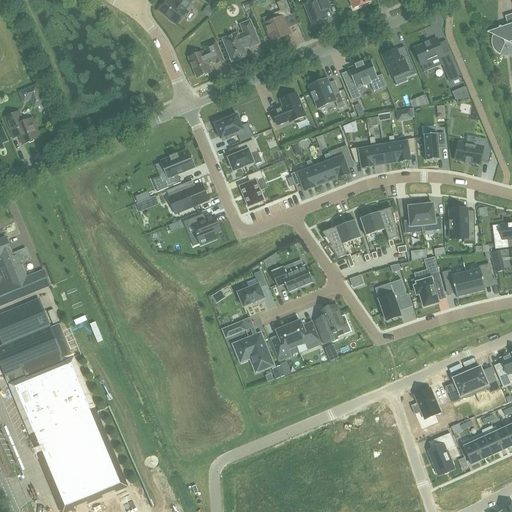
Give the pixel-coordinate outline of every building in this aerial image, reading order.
[(171,0),(166,0),(158,10),(170,19),(170,20),(173,23),(175,23),(177,25),(187,12),(185,10),(192,0),(177,0),(176,3),(171,0)] [(272,21),(265,24),(272,42),(274,41),(276,41),(280,40),(280,38),(291,34),(284,18),(292,15),(285,0),(283,0),(277,3),(280,11),(270,15),(272,21)] [(311,0),(312,2),(305,5),(313,24),(319,22),(321,22),(324,21),(325,19),(327,18),(324,10),(330,8),(327,0),(311,0)] [(350,0),(354,9),(370,2),(368,0),(350,0)] [(493,35),(492,38),(492,41),(492,45),(494,48),(494,49),(504,45),(510,43),(511,44),(511,15),(507,17),(505,18),(509,26),(504,28),(495,30),(494,32),(493,35)] [(223,39),(232,61),(247,55),(244,49),(250,46),(250,47),(260,44),(250,21),(241,25),(244,33),(239,35),(238,33),(237,34),(236,33),(232,34),(233,35),(223,39)] [(436,38),(414,47),(421,65),(439,57),(450,83),(460,79),(448,52),(443,54),(436,38)] [(202,52),(189,58),(198,77),(204,75),(205,76),(209,74),(209,73),(211,72),(208,65),(216,62),(216,63),(224,60),(216,41),(203,47),(205,52),(203,53),(202,52)] [(392,52),(383,56),(392,78),(414,69),(409,56),(401,60),(397,51),(392,53),(392,52)] [(377,78),(377,77),(370,59),(369,60),(363,63),(363,62),(362,62),(361,64),(358,65),(355,65),(355,66),(349,69),(349,68),(348,68),(349,71),(354,82),(346,85),(352,101),(361,97),(358,90),(357,86),(362,84),(363,84),(371,81),(377,78)] [(316,102),(318,108),(321,107),(333,102),(336,101),(333,95),(340,92),(335,81),(329,84),(327,80),(324,81),(312,86),(310,88),(311,92),(316,102)] [(44,103),(36,85),(26,89),(34,107),(44,103)] [(457,100),(470,98),(465,86),(454,92),(457,100)] [(306,116),(296,93),(280,100),(283,107),(272,112),(277,126),(289,121),(290,123),(306,116)] [(426,96),(410,102),(413,108),(414,108),(430,105),(426,96)] [(413,108),(404,110),(405,118),(414,116),(414,108),(413,108)] [(23,144),(29,142),(40,137),(33,119),(24,122),(20,112),(6,118),(14,138),(20,136),(23,144)] [(237,115),(215,125),(221,140),(227,137),(228,140),(238,136),(241,142),(254,137),(248,124),(242,126),(237,115)] [(378,117),(367,119),(368,127),(380,125),(378,117)] [(445,134),(425,136),(427,161),(439,160),(438,146),(446,145),(445,134)] [(316,138),(319,144),(325,142),(322,136),(316,138)] [(385,143),(389,163),(401,161),(397,142),(396,136),(391,137),(392,142),(385,143)] [(377,139),(373,139),(374,145),(377,165),(389,163),(385,143),(378,144),(377,139)] [(417,139),(397,142),(401,161),(413,160),(412,154),(418,153),(417,139)] [(229,160),(227,160),(230,168),(232,167),(233,172),(254,163),(250,154),(257,151),(253,140),(238,147),(241,153),(228,158),(229,160)] [(458,143),(456,160),(465,162),(465,163),(471,164),(471,162),(480,164),(481,158),(489,159),(491,149),(487,141),(479,140),(478,146),(458,143)] [(374,145),(353,148),(358,162),(358,161),(364,161),(365,167),(377,165),(374,145)] [(338,178),(350,174),(346,163),(351,161),(346,148),(341,150),(342,155),(331,159),(338,178)] [(168,176),(155,181),(160,192),(181,183),(177,174),(194,167),(187,152),(178,155),(170,159),(162,162),(168,176)] [(327,182),(338,178),(331,159),(329,154),(324,156),(326,161),(320,163),(327,182)] [(309,167),(316,186),(327,182),(320,163),(313,166),(311,161),(307,163),(309,167)] [(304,191),(316,186),(309,167),(291,174),(295,185),(296,186),(302,184),(304,191)] [(263,178),(260,171),(248,176),(250,182),(240,187),(248,207),(264,201),(256,181),(263,178)] [(290,187),(295,185),(292,177),(287,179),(290,187)] [(185,184),(167,191),(169,196),(170,198),(172,201),(177,199),(181,207),(192,203),(194,206),(208,200),(201,184),(195,187),(188,190),(185,184)] [(138,202),(148,198),(146,193),(136,197),(138,202)] [(146,200),(148,206),(154,204),(152,198),(146,200)] [(421,205),(424,231),(442,229),(441,216),(435,217),(433,203),(430,204),(430,202),(424,202),(424,204),(421,205)] [(424,231),(421,205),(418,205),(418,203),(412,204),(412,206),(409,206),(410,219),(404,220),(405,233),(424,231)] [(392,208),(360,219),(366,236),(385,230),(389,241),(398,238),(395,224),(397,223),(396,214),(393,215),(392,208)] [(465,209),(449,211),(451,238),(468,236),(468,235),(475,234),(474,221),(466,221),(465,209)] [(220,231),(214,217),(206,221),(203,215),(188,221),(191,226),(194,225),(199,236),(198,236),(201,244),(215,239),(213,234),(220,231)] [(355,221),(323,233),(326,238),(324,239),(338,259),(346,256),(347,256),(343,245),(362,238),(355,221)] [(171,232),(180,228),(178,222),(168,226),(171,232)] [(511,239),(511,223),(503,225),(504,234),(496,235),(498,249),(510,247),(509,240),(511,239)] [(30,258),(26,248),(16,252),(15,256),(14,257),(11,258),(9,253),(12,252),(6,238),(0,240),(0,267),(5,266),(12,284),(0,288),(0,306),(50,285),(44,271),(27,278),(20,262),(30,258)] [(434,250),(435,257),(445,256),(444,248),(434,250)] [(502,260),(500,251),(490,253),(492,263),(502,260)] [(266,267),(272,264),(268,258),(263,262),(266,267)] [(289,292),(313,282),(306,266),(304,267),(301,261),(293,264),(296,270),(286,275),(283,268),(272,273),(278,287),(286,284),(289,292)] [(417,286),(414,287),(417,295),(420,294),(424,307),(439,303),(438,301),(434,288),(443,286),(436,262),(434,263),(426,265),(430,279),(418,283),(417,283),(416,283),(417,286)] [(401,270),(399,264),(390,266),(393,273),(401,270)] [(466,273),(471,294),(486,291),(484,282),(494,280),(490,264),(480,267),(480,269),(466,273)] [(237,293),(243,308),(266,299),(261,288),(267,285),(261,271),(254,274),(258,284),(248,288),(247,287),(239,290),(239,292),(237,293)] [(457,298),(471,294),(466,273),(452,276),(451,271),(442,273),(446,287),(454,285),(457,298)] [(377,295),(386,321),(401,316),(395,300),(407,296),(401,279),(389,283),(392,290),(377,295)] [(216,304),(227,297),(222,290),(211,297),(216,304)] [(0,362),(6,377),(8,376),(11,384),(9,385),(33,441),(33,440),(45,435),(43,430),(54,425),(56,430),(73,423),(71,418),(82,414),(84,418),(96,413),(97,414),(60,324),(50,328),(39,299),(0,315),(0,336),(4,346),(0,347),(0,362)] [(325,324),(318,326),(325,343),(336,338),(352,332),(349,325),(345,315),(340,317),(336,307),(320,313),(323,319),(325,324)] [(53,325),(58,322),(53,309),(48,312),(53,325)] [(288,325),(298,348),(306,345),(308,351),(322,345),(313,323),(304,327),(301,320),(288,325)] [(246,331),(242,321),(221,330),(225,339),(246,331)] [(289,351),(298,348),(288,325),(276,330),(279,338),(271,341),(280,362),(292,358),(289,351)] [(275,366),(261,333),(233,345),(240,364),(250,360),(256,374),(275,366)] [(335,358),(332,349),(326,351),(330,360),(335,358)] [(505,368),(497,371),(504,387),(511,383),(511,381),(509,375),(511,374),(511,353),(501,358),(505,368)] [(285,375),(281,367),(274,369),(277,378),(285,375)] [(480,367),(466,373),(475,394),(488,388),(490,393),(499,389),(493,373),(484,377),(480,367)] [(456,389),(448,392),(453,403),(475,394),(466,373),(452,379),(456,389)] [(441,413),(430,388),(414,395),(418,404),(412,406),(415,415),(421,412),(425,420),(441,413)] [(492,436),(485,439),(493,455),(503,450),(496,434),(493,429),(492,427),(489,428),(492,436)] [(497,427),(493,429),(496,434),(503,450),(511,446),(511,442),(506,429),(505,430),(499,432),(497,427)] [(432,450),(428,451),(439,476),(454,469),(451,460),(460,457),(456,447),(450,433),(436,439),(439,447),(432,450)] [(483,433),(472,438),(482,460),(493,455),(485,439),(483,433)] [(472,438),(461,443),(471,465),(482,460),(472,438)] [(469,468),(465,460),(460,462),(464,470),(469,468)]
